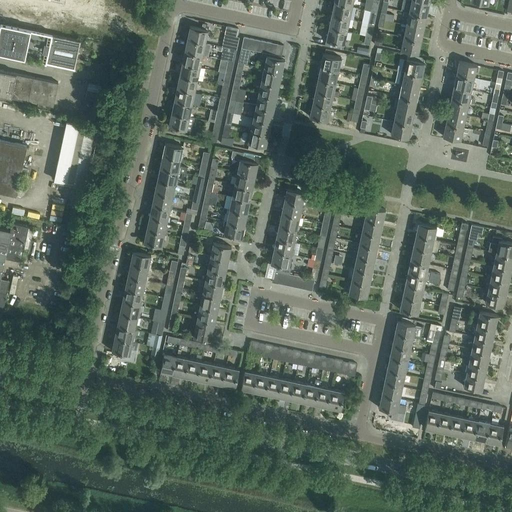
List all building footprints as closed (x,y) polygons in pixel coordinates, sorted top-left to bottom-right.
[(101,0),(100,6),(119,10),(120,0),(101,0)] [(365,0),(364,9),(370,11),(376,12),(377,8),(371,6),(372,0),(365,0)] [(411,0),(408,12),(425,16),(428,4),(411,0)] [(351,6),(334,2),(331,15),(348,18),(351,6)] [(425,16),(408,12),(404,11),(403,16),(407,17),(406,25),(423,28),(425,16)] [(348,18),(331,15),(328,27),(346,31),(348,18)] [(187,38),(205,42),(208,30),(212,31),(213,25),(199,22),(198,27),(189,25),(187,38)] [(0,23),(0,52),(24,58),(44,62),(46,63),(52,34),(0,23)] [(423,28),(406,25),(403,37),(420,40),(423,28)] [(346,31),(328,27),(326,39),(325,39),(325,40),(344,44),(344,43),(343,43),(346,31)] [(52,34),(46,63),(74,69),(75,68),(74,67),(80,40),(52,34)] [(420,40),(403,37),(400,49),(400,50),(418,54),(418,53),(417,53),(420,40)] [(205,42),(187,38),(184,51),(202,55),(205,42)] [(258,51),(260,40),(254,39),(252,49),(258,51)] [(269,53),(271,42),(266,41),(263,52),(269,53)] [(281,56),(283,45),(277,43),(275,55),(281,56)] [(202,55),(184,51),(181,63),(200,67),(202,55)] [(263,68),(282,72),(284,59),(280,58),(281,56),(275,55),(269,53),(263,52),(262,52),(261,55),(265,59),(263,68)] [(320,66),(337,70),(340,58),(341,58),(341,57),(322,53),(322,54),(323,54),(320,66)] [(404,71),(421,75),(423,63),(424,64),(424,63),(406,59),(405,60),(406,60),(404,71)] [(476,65),(477,64),(458,60),(458,61),(459,61),(456,73),(473,77),(476,65)] [(200,67),(181,63),(179,75),(197,79),(200,67)] [(337,70),(320,66),(317,79),(335,83),(337,70)] [(282,72),(263,68),(260,80),(279,84),(282,72)] [(58,82),(0,69),(0,94),(53,106),(58,82)] [(401,84),(418,87),(421,75),(404,71),(401,84)] [(471,89),(473,77),(456,73),(454,85),(471,89)] [(197,79),(179,75),(176,88),(194,92),(197,79)] [(357,88),(364,89),(366,77),(360,75),(357,88)] [(315,91),(332,95),(336,96),(337,92),(333,91),(335,83),(317,79),(315,91)] [(258,93),(276,97),(279,84),(260,80),(258,93)] [(90,83),(87,97),(99,100),(102,85),(90,83)] [(418,87),(401,84),(398,96),(416,100),(418,87)] [(469,98),(471,89),(454,85),(451,98),(468,102),(473,103),(474,99),(469,98)] [(194,92),(176,88),(173,100),(192,104),(194,92)] [(357,88),(356,95),(362,97),(364,89),(357,88)] [(329,107),(332,95),(315,91),(312,103),(329,107)] [(255,105),(274,109),(276,97),(258,93),(255,105)] [(416,100),(398,96),(396,109),(413,112),(416,100)] [(465,114),(468,102),(451,98),(448,110),(465,114)] [(192,104),(173,100),(171,112),(189,116),(192,104)] [(353,108),(359,109),(361,101),(355,100),(353,108)] [(95,103),(91,119),(100,121),(103,104),(95,103)] [(327,119),(329,107),(312,103),(309,115),(309,116),(327,120),(328,119),(327,119)] [(252,117),(271,121),(274,109),(255,105),(252,117)] [(393,121),(410,125),(413,112),(396,109),(393,121)] [(463,126),(465,114),(448,110),(446,123),(463,126)] [(193,117),(189,116),(171,112),(168,125),(191,130),(193,117)] [(350,120),(357,121),(358,114),(352,112),(350,120)] [(271,121),(252,117),(250,129),(268,133),(271,121)] [(70,119),(57,179),(90,186),(102,126),(70,119)] [(210,141),(216,142),(220,123),(214,121),(212,130),(212,129),(210,141)] [(410,125),(393,121),(391,133),(390,133),(390,134),(408,138),(408,137),(410,125)] [(468,127),(463,126),(446,123),(443,135),(442,135),(461,139),(460,138),(462,130),(467,132),(468,127)] [(268,133),(250,129),(247,142),(266,146),(268,133)] [(0,192),(16,196),(27,145),(0,139),(0,192)] [(161,155),(180,159),(183,146),(164,142),(161,155)] [(242,159),(254,162),(255,156),(243,153),(242,159)] [(159,167),(177,172),(185,173),(187,166),(179,165),(180,159),(161,155),(159,167)] [(236,171),(255,175),(258,162),(239,158),(236,171)] [(156,180),(175,184),(177,172),(159,167),(156,180)] [(255,175),(236,171),(234,183),(252,187),(255,175)] [(196,184),(202,186),(204,178),(198,176),(196,184)] [(154,192),(172,196),(175,184),(156,180),(154,192)] [(231,196),(250,200),(252,187),(234,183),(231,196)] [(283,201),(302,204),(308,206),(309,201),(303,199),(304,192),(286,188),(283,201)] [(193,197),(200,198),(201,190),(195,189),(193,197)] [(154,192),(151,204),(170,209),(172,196),(154,192)] [(231,196),(228,208),(247,212),(250,200),(231,196)] [(302,204),(283,201),(280,213),(299,217),(302,204)] [(170,209),(151,204),(148,217),(167,221),(170,209)] [(364,218),(382,222),(385,209),(366,205),(364,218)] [(226,220),(245,225),(247,212),(228,208),(226,220)] [(184,219),(191,220),(192,213),(186,211),(184,219)] [(296,229),(299,217),(280,213),(278,225),(296,229)] [(146,229),(164,233),(167,221),(148,217),(146,229)] [(361,230),(380,234),(382,222),(364,218),(361,230)] [(245,225),(226,220),(223,233),(242,237),(245,225)] [(10,231),(0,228),(0,316),(1,317),(9,280),(0,278),(5,257),(21,261),(29,226),(12,222),(10,231)] [(418,222),(415,234),(433,238),(436,226),(418,222)] [(278,225),(275,237),(294,241),(296,229),(278,225)] [(164,233),(146,229),(143,242),(162,246),(164,233)] [(358,242),(377,246),(380,234),(361,230),(358,242)] [(457,239),(464,241),(465,233),(459,231),(457,239)] [(415,234),(412,246),(430,250),(433,238),(415,234)] [(497,243),(495,252),(511,255),(511,242),(499,240),(499,237),(491,236),(490,242),(497,243)] [(275,237),(272,250),(291,254),(294,241),(275,237)] [(213,242),(210,255),(228,259),(231,246),(213,242)] [(377,246),(358,242),(356,255),(374,259),(377,246)] [(412,246),(409,259),(428,263),(430,250),(412,246)] [(291,254),(272,250),(270,262),(276,264),(275,271),(280,272),(285,273),(290,274),(291,267),(288,266),(291,254)] [(132,251),(129,264),(148,268),(151,255),(132,251)] [(511,255),(495,252),(492,264),(511,268),(511,264),(511,255)] [(210,255),(207,267),(226,271),(228,259),(210,255)] [(374,259),(356,255),(353,267),(372,271),(374,259)] [(409,259),(407,271),(438,278),(439,273),(426,270),(428,263),(409,259)] [(129,264),(127,276),(145,280),(148,268),(129,264)] [(492,264),(490,277),(508,281),(511,268),(492,264)] [(207,267),(205,279),(223,283),(226,271),(207,267)] [(353,267),(351,279),(369,283),(372,271),(353,267)] [(274,271),(272,278),(271,281),(277,283),(280,272),(275,271),(274,271)] [(404,284),(422,288),(424,280),(437,282),(438,278),(407,271),(404,284)] [(283,284),(288,285),(291,274),(290,274),(285,273),(283,284)] [(288,285),(294,286),(296,275),(291,274),(288,285)] [(294,286),(300,288),(302,277),(296,275),(294,286)] [(127,276),(124,288),(143,292),(145,280),(127,276)] [(300,288),(306,289),(308,278),(302,277),(300,288)] [(490,277),(487,289),(506,293),(508,281),(490,277)] [(311,290),(314,279),(308,278),(306,289),(311,290)] [(223,283),(205,279),(202,292),(220,296),(223,283)] [(351,279),(348,292),(366,296),(369,283),(351,279)] [(422,288),(404,284),(402,296),(420,300),(422,288)] [(124,288),(122,300),(140,305),(143,292),(124,288)] [(487,289),(484,302),(503,306),(506,293),(487,289)] [(202,292),(199,304),(218,308),(220,296),(202,292)] [(402,296),(399,309),(417,313),(420,300),(402,296)] [(122,300),(119,313),(137,317),(140,305),(122,300)] [(199,304),(197,316),(215,320),(218,308),(199,304)] [(495,327),(497,315),(479,311),(476,323),(495,327)] [(119,313),(116,325),(135,329),(137,317),(119,313)] [(215,320),(197,316),(192,336),(211,340),(215,320)] [(396,320),(394,333),(412,337),(415,324),(396,320)] [(492,340),(495,327),(476,323),(473,336),(492,340)] [(116,325),(114,338),(132,341),(135,329),(116,325)] [(394,333),(391,345),(409,349),(412,337),(394,333)] [(489,352),(492,340),(473,336),(471,348),(489,352)] [(132,341),(114,338),(111,350),(118,352),(117,358),(127,360),(128,357),(134,358),(136,350),(131,349),(132,341)] [(248,353),(263,356),(265,344),(251,341),(248,353)] [(263,356),(276,359),(279,347),(265,344),(263,356)] [(391,345),(388,357),(407,361),(409,349),(391,345)] [(293,350),(279,347),(276,359),(290,362),(293,350)] [(487,364),(489,352),(471,348),(468,361),(487,364)] [(290,362),(298,363),(301,352),(293,350),(290,362)] [(172,374),(176,355),(163,352),(159,371),(172,374)] [(315,355),(301,352),(298,363),(312,366),(315,355)] [(429,354),(422,352),(420,360),(427,361),(429,354)] [(185,376),(189,358),(176,355),(172,374),(185,376)] [(318,367),(326,369),(328,357),(320,356),(318,367)] [(340,372),(342,360),(328,357),(326,369),(340,372)] [(388,357),(386,369),(404,373),(407,361),(388,357)] [(189,358),(185,376),(197,379),(201,360),(189,358)] [(209,382),(213,363),(201,360),(197,379),(209,382)] [(340,372),(346,373),(348,361),(342,360),(340,372)] [(357,363),(348,361),(346,373),(354,375),(357,363)] [(484,377),(487,364),(468,361),(465,373),(484,377)] [(213,363),(209,382),(222,384),(226,365),(213,363)] [(222,384),(235,387),(239,368),(226,365),(222,384)] [(386,369),(383,382),(402,386),(404,373),(386,369)] [(241,388),(253,391),(257,372),(244,370),(241,388)] [(253,391),(266,394),(270,375),(257,372),(253,391)] [(484,377),(465,373),(463,386),(471,387),(470,393),(480,395),(484,377)] [(266,394),(278,396),(282,377),(270,375),(266,394)] [(278,396),(290,399),(294,380),(282,377),(278,396)] [(315,404),(319,385),(320,380),(315,379),(314,384),(307,383),(303,401),(315,404)] [(290,399),(303,401),(307,383),(294,380),(290,399)] [(383,382),(380,394),(399,398),(402,386),(383,382)] [(319,385),(315,404),(327,406),(331,388),(319,385)] [(331,388),(327,406),(340,409),(344,391),(331,388)] [(378,407),(396,411),(403,413),(405,404),(398,403),(399,398),(380,394),(378,407)] [(437,430),(441,412),(428,409),(424,427),(437,430)] [(441,412),(437,430),(449,433),(453,414),(441,412)] [(461,435),(465,417),(453,414),(449,433),(461,435)] [(465,417),(461,435),(474,438),(478,419),(465,417)] [(478,419),(474,438),(486,441),(490,422),(478,419)] [(490,422),(486,441),(499,443),(503,425),(490,422)]
